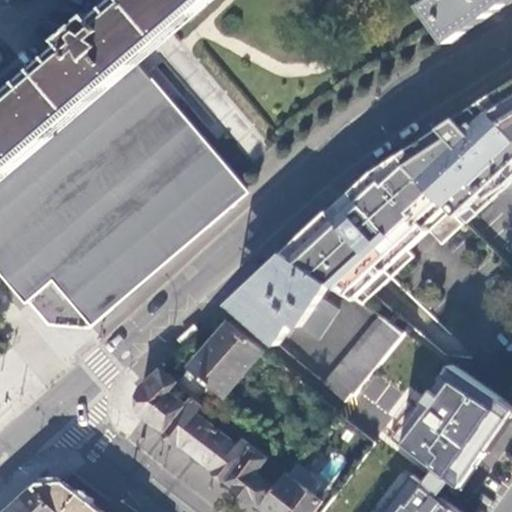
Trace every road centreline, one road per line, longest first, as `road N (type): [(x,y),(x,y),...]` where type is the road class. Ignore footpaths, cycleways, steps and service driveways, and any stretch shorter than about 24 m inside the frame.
road 1 (primary): [(511,40),(341,150),(57,410)]
road 2 (tertiary): [(190,511),(57,410)]
